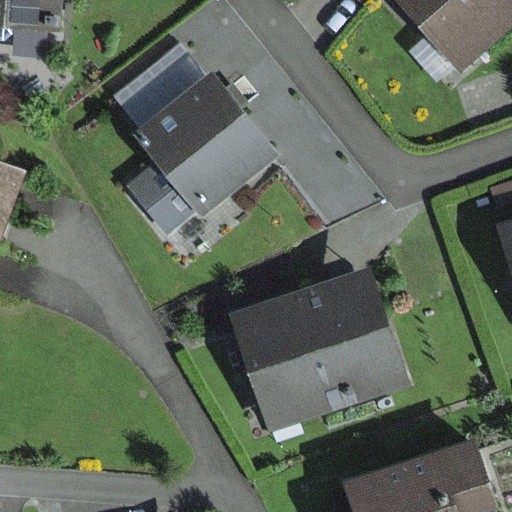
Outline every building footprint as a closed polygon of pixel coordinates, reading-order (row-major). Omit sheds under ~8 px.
[(0,0),(0,9),(51,12),(51,0),(0,0)] [(511,0),(401,0),(449,57),(511,6),(511,0)] [(213,83),(152,131),(171,155),(144,176),(179,221),(267,152),(213,83)] [(0,215),(16,171),(0,164),(0,215)] [(511,206),(499,211),(511,250),(511,206)] [(392,260),(231,311),(264,417),(422,370),(392,260)] [(474,447),(351,485),(359,511),(471,511),(492,506),(474,447)]
